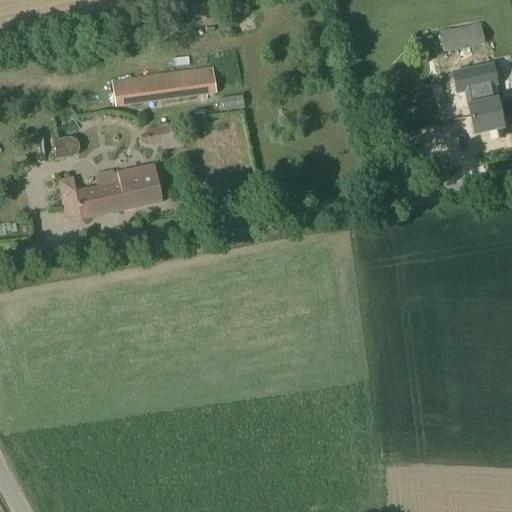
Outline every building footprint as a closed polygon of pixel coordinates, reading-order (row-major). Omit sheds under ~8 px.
[(483,45),(479,25),(442,32),(445,52),(483,45)] [(498,110),(489,66),(470,70),(474,87),(465,89),(469,109),(468,109),(474,135),(502,129),(498,110)] [(215,94),(211,68),(111,81),(115,107),(215,94)] [(163,150),(182,148),(179,126),(145,131),(147,146),(162,144),(163,150)] [(73,139),(67,138),(58,140),(57,135),(50,136),(55,161),(70,159),(76,156),(79,150),(78,144),(73,139)] [(65,220),(68,220),(79,217),(79,221),(162,203),(153,167),(116,174),(115,171),(93,176),(95,189),(74,194),(71,180),(57,183),(65,220)]
